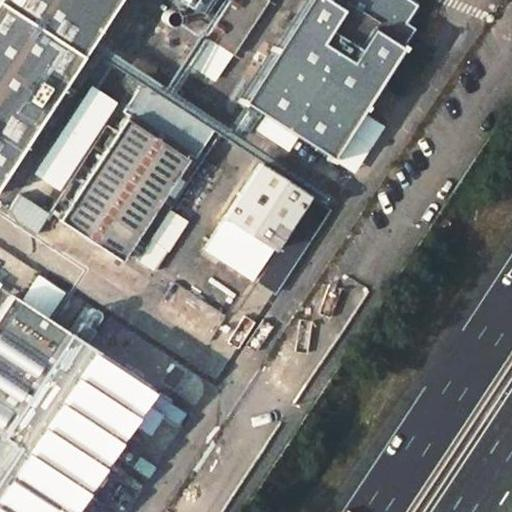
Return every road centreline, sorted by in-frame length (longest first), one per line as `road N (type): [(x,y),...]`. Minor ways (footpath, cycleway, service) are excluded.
road 1 (motorway): [(511,302),(374,511)]
road 2 (unknown): [(0,215),(131,301)]
